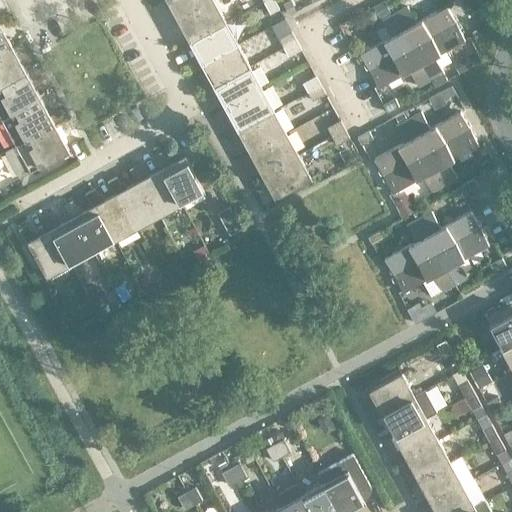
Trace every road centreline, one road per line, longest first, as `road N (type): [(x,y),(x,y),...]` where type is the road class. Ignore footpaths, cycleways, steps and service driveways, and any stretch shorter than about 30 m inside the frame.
road 1 (residential): [(127,0),(183,108),(19,202)]
road 2 (residential): [(355,119),(306,27),(357,0)]
road 3 (residential): [(511,23),(496,87),(496,109),(511,143)]
